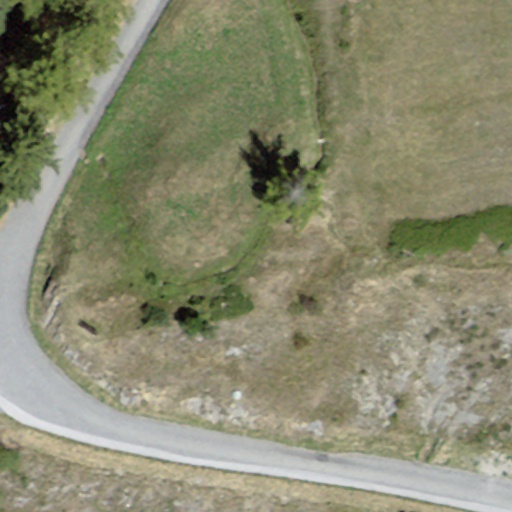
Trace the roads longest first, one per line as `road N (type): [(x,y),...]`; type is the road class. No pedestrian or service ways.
road 1 (unclassified): [(511,503),(231,459),(20,405),(0,366)]
road 2 (unclassified): [(0,260),(164,0)]
